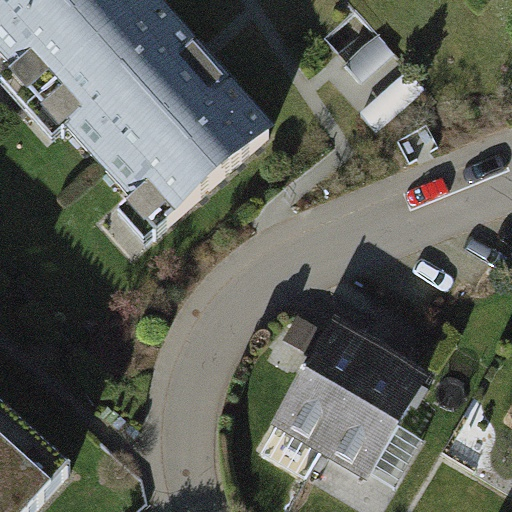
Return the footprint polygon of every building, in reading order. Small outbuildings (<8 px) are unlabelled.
[(155,6),(149,0),(0,0),(0,84),(29,117),(155,6)] [(272,138),(155,6),(29,117),(146,250),(272,138)] [(366,366),(316,338),(263,432),(313,461),(366,366)] [(417,394),(366,366),(313,461),(363,489),(417,394)] [(0,511),(22,511),(68,461),(0,401),(0,511)]
